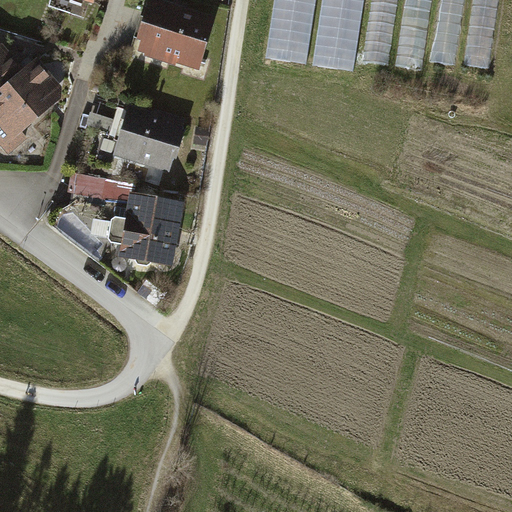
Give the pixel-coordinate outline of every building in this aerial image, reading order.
[(50,0),(48,5),(84,17),(89,1),(93,2),(94,0),(50,0)] [(216,16),(167,0),(148,0),(136,37),(141,38),(138,50),(145,52),(144,54),(176,65),(177,62),(200,69),(216,16)] [(367,0),(275,0),(266,58),(357,71),(367,0)] [(431,0),(372,0),(363,64),(420,73),(431,0)] [(501,0),(440,0),(431,64),(491,73),(501,0)] [(3,43),(0,42),(0,146),(8,157),(30,138),(23,130),(61,98),(62,85),(37,56),(23,67),(3,43)] [(155,112),(130,104),(128,110),(118,107),(109,137),(118,140),(113,154),(169,172),(174,157),(177,158),(186,129),(183,128),(186,118),(156,109),(155,112)] [(136,186),(71,172),(68,192),(73,193),(72,203),(88,204),(102,205),(106,206),(115,212),(116,215),(126,217),(128,208),(115,206),(116,202),(128,204),(130,193),(135,193),(136,186)] [(183,202),(130,193),(128,204),(128,208),(126,217),(116,215),(111,219),(108,238),(111,242),(120,244),(118,256),(121,256),(172,265),(183,202)] [(121,272),(123,271),(125,270),(127,268),(128,265),(128,263),(127,261),(126,259),(124,257),(121,256),(119,256),(116,257),(114,259),(113,261),(112,264),(112,266),(114,269),(116,271),(118,272),(121,272)] [(166,294),(147,280),(138,293),(157,306),(166,294)]
